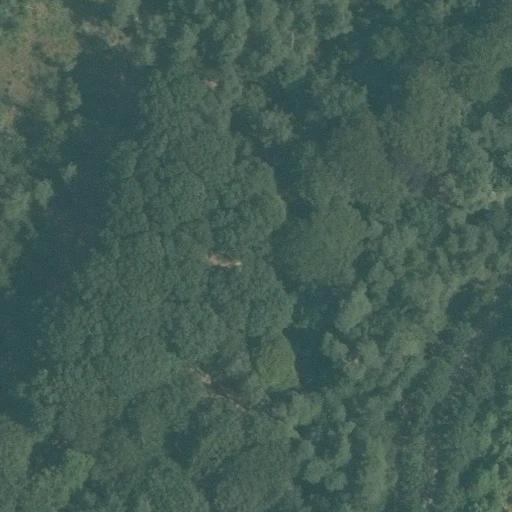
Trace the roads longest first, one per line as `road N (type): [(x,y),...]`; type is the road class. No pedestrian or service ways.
road 1 (track): [(23,511),(55,446),(236,197),(319,166),(395,123),(511,19)]
road 2 (track): [(321,511),(306,387),(274,266),(173,99),(136,0)]
road 3 (unclassified): [(424,511),(425,458),(439,409),(511,274)]
